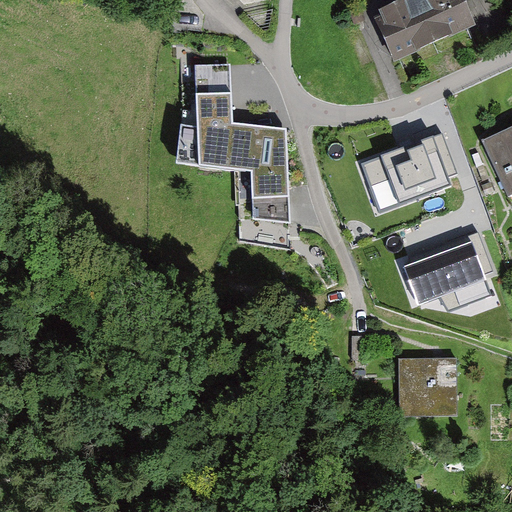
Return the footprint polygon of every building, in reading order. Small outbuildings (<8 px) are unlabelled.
[(434,0),(430,2),(451,49),(489,31),(474,0),(434,0)] [(430,2),(416,9),(413,2),(387,14),(391,22),(381,26),(403,72),(451,49),(430,2)] [(229,64),(195,67),(198,127),(180,127),(177,167),(252,176),(254,221),(290,225),(285,133),(231,126),(229,64)] [(511,127),(485,139),(509,193),(511,191),(511,127)] [(382,155),(362,163),(380,210),(453,182),(435,132),(381,152),(382,155)] [(471,238),(404,263),(418,300),(485,276),(471,238)] [(351,364),(366,364),(367,336),(353,336),(351,364)] [(400,359),(399,415),(457,415),(457,359),(400,359)]
